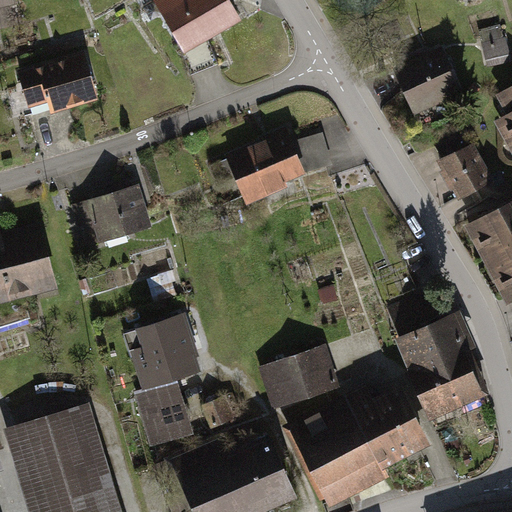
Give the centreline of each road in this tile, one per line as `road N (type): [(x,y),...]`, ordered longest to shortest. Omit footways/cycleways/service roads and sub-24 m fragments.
road 1 (residential): [(321,62),(478,307),(511,422)]
road 2 (residential): [(321,62),(98,156),(0,180)]
road 3 (unclassified): [(511,488),(389,511)]
